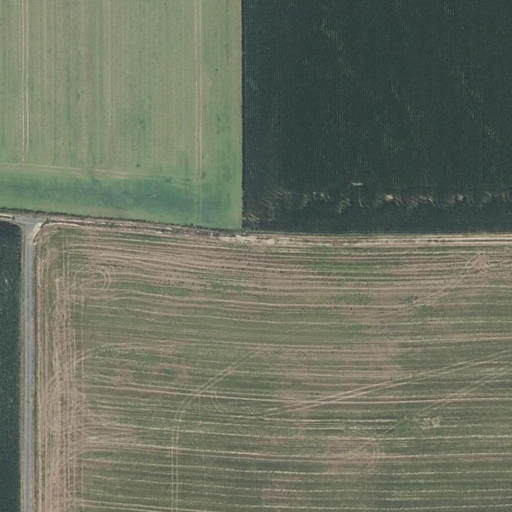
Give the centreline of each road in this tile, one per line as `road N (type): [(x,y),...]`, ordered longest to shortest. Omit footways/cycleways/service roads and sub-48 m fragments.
road 1 (track): [(511,238),(314,241),(33,217)]
road 2 (track): [(33,217),(33,511)]
